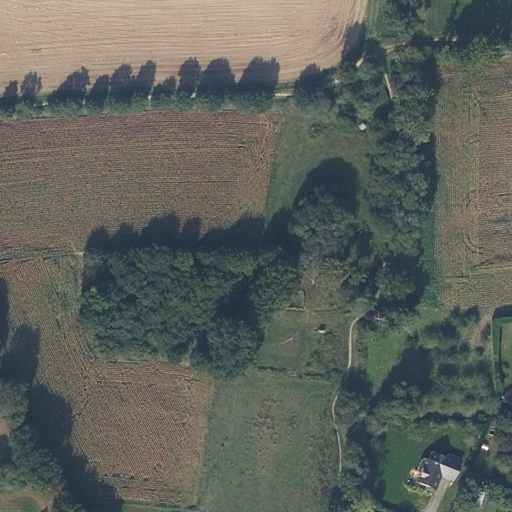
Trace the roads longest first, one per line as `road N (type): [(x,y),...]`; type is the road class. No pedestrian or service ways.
road 1 (track): [(351,80),(313,91),(0,106)]
road 2 (track): [(332,511),(345,472),(334,404),(351,364),(348,319)]
road 3 (track): [(511,40),(411,43),(386,50),(351,80)]
